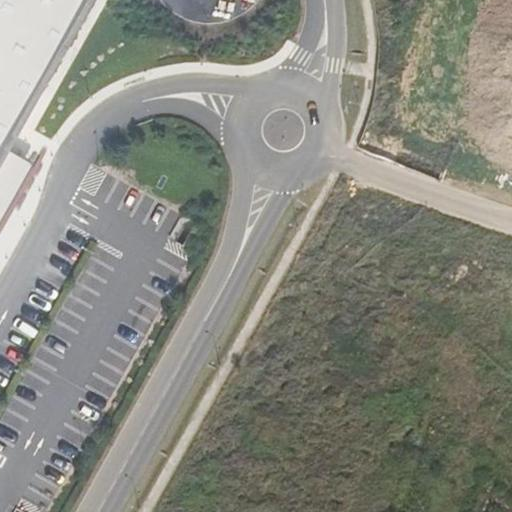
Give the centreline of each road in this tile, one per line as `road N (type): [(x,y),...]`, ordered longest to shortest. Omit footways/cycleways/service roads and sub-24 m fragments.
road 1 (residential): [(99,511),(236,261)]
road 2 (unclassified): [(319,151),(511,221)]
road 3 (residential): [(323,119),(336,65),(325,0)]
